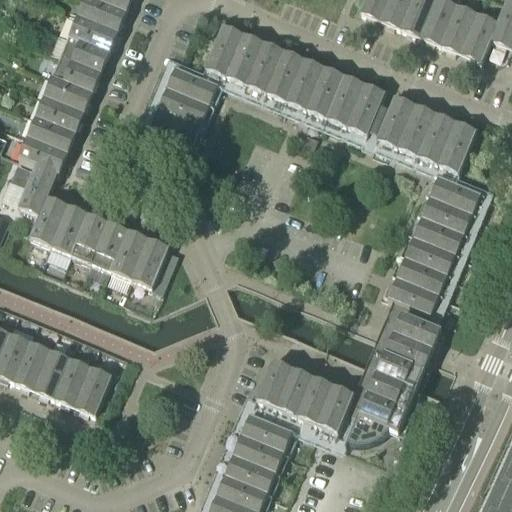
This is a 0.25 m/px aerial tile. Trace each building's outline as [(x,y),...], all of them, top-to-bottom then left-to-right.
[(128,2),(122,0),(88,0),(85,7),(123,23),(125,18),(128,19),(133,9),(126,7),(128,2)] [(381,25),(392,0),(367,0),(359,20),(365,23),(364,26),(373,30),(376,23),(381,25)] [(399,37),(415,0),(392,0),(381,25),(386,28),(383,34),(392,38),(393,35),(399,37)] [(421,42),(436,7),(419,0),(415,0),(399,37),(405,40),(404,43),(413,47),(416,40),(421,42)] [(121,29),(123,23),(85,7),(76,28),(112,43),(114,38),(120,40),(124,31),(121,29)] [(440,54),(456,15),(436,7),(421,42),(426,44),(423,51),(433,55),(434,52),(440,54)] [(511,12),(504,9),(495,32),(497,32),(490,49),(496,51),(495,54),(504,58),(507,51),(511,53),(511,12)] [(461,59),(477,24),(456,15),(440,54),(445,56),(444,60),(454,64),(457,57),(461,59)] [(497,32),(495,32),(477,24),(461,59),(466,61),(463,68),(473,72),(474,68),(481,71),(490,49),(497,32)] [(109,48),(112,43),(76,28),(68,48),(107,64),(109,58),(112,60),(116,50),(109,48)] [(227,87),(244,46),(222,36),(202,84),(219,90),(221,85),(227,87)] [(107,64),(68,48),(57,43),(49,64),(60,68),(95,83),(97,78),(103,80),(107,71),(104,70),(107,64)] [(247,96),(264,54),(244,46),(227,87),(247,96)] [(267,104),(284,62),(264,54),(247,96),(267,104)] [(286,119),(305,71),(284,62),(267,104),(271,106),(269,111),(286,119)] [(93,88),(95,83),(60,68),(52,88),(90,104),(92,99),(95,100),(99,91),(93,88)] [(306,121),(324,79),(305,71),(286,119),(299,124),(301,119),(306,121)] [(171,75),(162,96),(204,113),(206,109),(211,111),(218,95),(171,75)] [(324,134),(343,87),(324,79),(306,121),(311,123),(309,128),(324,134)] [(346,137),(363,95),(343,87),(324,134),(339,141),(341,135),(346,137)] [(90,104),(52,88),(43,108),(78,122),(80,119),(86,121),(90,112),(87,111),(90,104)] [(384,104),(363,95),(346,137),(351,140),(349,144),(365,151),(384,104)] [(202,118),(204,113),(162,96),(153,117),(201,136),(207,121),(202,118)] [(78,122),(43,108),(35,128),(73,144),(75,139),(78,141),(83,130),(76,128),(78,122)] [(397,158),(414,116),(394,108),(374,155),(390,162),(393,156),(397,158)] [(417,167),(434,125),(414,116),(397,158),(417,167)] [(195,151),(201,136),(153,117),(145,137),(187,154),(189,149),(195,151)] [(438,175),(455,133),(434,125),(417,167),(438,175)] [(73,144),(35,128),(27,148),(61,163),(63,159),(69,162),(74,151),(71,150),(73,144)] [(476,142),(455,133),(438,175),(441,177),(439,182),(456,189),(476,142)] [(185,159),(187,154),(145,137),(137,157),(184,177),(191,161),(185,159)] [(61,163),(27,148),(18,170),(34,176),(56,185),(58,180),(62,181),(66,171),(59,168),(61,163)] [(17,172),(10,190),(26,196),(17,218),(38,226),(46,210),(56,185),(34,176),(34,179),(17,172)] [(438,205),(436,209),(477,227),(486,206),(438,186),(431,202),(438,205)] [(477,227),(436,209),(434,214),(427,212),(421,227),(468,247),(477,227)] [(51,258),(65,223),(60,221),(63,214),(53,210),(52,213),(46,210),(38,226),(28,248),(51,258)] [(71,266),(87,227),(81,225),(82,222),(72,218),(70,225),(65,223),(51,258),(71,266)] [(92,274),(106,240),(100,238),(103,230),(94,227),(93,230),(87,227),(71,266),(92,274)] [(468,247),(421,227),(415,242),(420,244),(419,249),(460,267),(468,247)] [(112,283),(128,244),(121,241),(122,238),(113,235),(111,242),(106,240),(92,274),(112,283)] [(132,291),(146,256),(140,254),(143,247),(134,243),(133,246),(128,244),(112,283),(132,291)] [(460,267),(419,249),(417,254),(411,252),(404,267),(451,287),(460,267)] [(157,288),(162,276),(168,261),(161,258),(162,255),(153,251),(151,258),(146,256),(132,291),(152,299),(157,288)] [(451,287),(404,267),(398,282),(404,285),(402,290),(443,307),(451,287)] [(170,280),(162,276),(157,288),(152,299),(161,303),(170,280)] [(435,327),(443,307),(402,290),(400,295),(394,292),(387,307),(394,310),(392,313),(412,321),(413,318),(435,327)] [(403,325),(394,346),(433,362),(442,341),(403,325)] [(0,368),(10,344),(0,340),(0,368)] [(14,391),(30,353),(10,344),(0,368),(0,381),(0,382),(0,389),(7,392),(8,389),(14,391)] [(424,383),(433,362),(394,346),(385,367),(424,383)] [(35,397),(50,361),(30,353),(14,391),(20,394),(19,397),(28,401),(30,394),(35,397)] [(54,408),(71,369),(50,361),(35,397),(40,399),(38,405),(47,409),(49,406),(54,408)] [(416,404),(424,383),(385,367),(376,387),(416,404)] [(75,413),(90,378),(71,369),(54,408),(60,411),(59,414),(68,417),(71,411),(75,413)] [(276,424),(294,381),(272,372),(255,414),(276,424)] [(112,386),(90,378),(75,413),(80,415),(78,421),(88,425),(89,423),(96,426),(112,386)] [(298,433),(315,390),(294,381),(276,424),(298,433)] [(408,422),(416,404),(376,387),(368,407),(407,423),(408,422)] [(317,441),(335,398),(315,390),(298,433),(317,441)] [(354,406),(335,398),(317,441),(336,449),(354,406)] [(407,423),(368,407),(360,428),(389,440),(399,444),(403,435),(424,429),(424,428),(408,422),(407,423)] [(243,430),(236,445),(284,465),(293,444),(245,424),(244,426),(250,428),(248,432),(243,430)] [(389,440),(360,428),(357,427),(346,452),(348,453),(348,454),(353,455),(358,456),(363,456),(367,455),(370,454),(374,453),(376,452),(380,450),(382,447),(384,445),(387,442),(389,440)] [(276,485),(284,465),(236,445),(230,460),(235,462),(233,467),(276,485)] [(276,485),(233,467),(231,472),(226,469),(219,485),(268,505),(276,485)] [(511,511),(511,468),(493,510),(495,511),(511,511)] [(264,511),(268,505),(219,485),(213,500),(219,503),(217,507),(228,511),(264,511)]
